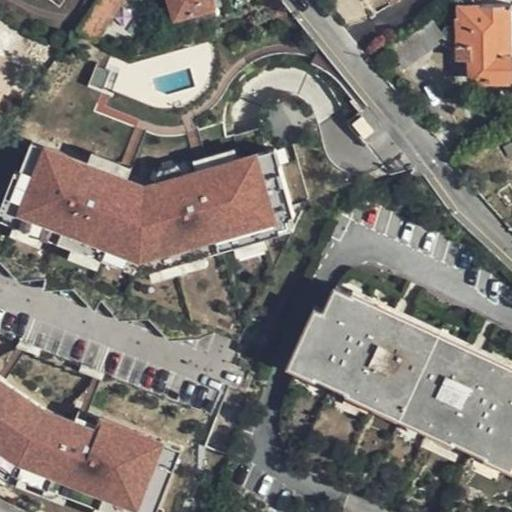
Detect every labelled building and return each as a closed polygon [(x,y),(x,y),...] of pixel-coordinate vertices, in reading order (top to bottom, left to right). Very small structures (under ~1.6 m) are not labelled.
[(96,0),(82,22),(79,26),(97,39),(124,0),(96,0)] [(165,0),(169,23),(216,13),(213,0),(165,0)] [(285,0),(247,0),(261,17),(271,15),(285,0)] [(474,77),(503,77),(502,53),(506,53),(504,5),(469,6),(465,6),(464,7),(462,9),(463,17),(460,18),(460,43),(473,44),(473,56),(474,77)] [(405,67),(445,38),(430,17),(390,46),(405,67)] [(60,55),(62,52),(24,34),(16,49),(52,66),(60,55)] [(461,57),(473,56),(473,44),(460,43),(461,57)] [(511,76),(511,52),(506,53),(502,53),(503,77),(511,76)] [(0,55),(0,99),(16,63),(0,55)] [(238,158),(139,182),(28,140),(0,213),(0,222),(60,246),(77,241),(137,264),(275,229),(256,153),(238,158)] [(317,373),(349,388),(352,382),(459,432),(456,438),(487,453),(490,447),(508,455),(511,445),(511,375),(350,300),(351,295),(337,287),(326,311),(303,361),(320,368),(317,373)] [(511,364),(354,292),(351,295),(350,300),(511,375),(511,364)] [(315,378),(317,373),(320,368),(303,361),(326,311),(316,306),(288,365),(315,378)] [(454,442),(456,438),(459,432),(352,382),(349,388),(347,392),(454,442)] [(0,454),(144,500),(163,440),(99,419),(98,422),(0,390),(0,454)] [(511,445),(508,455),(490,447),(487,453),(486,457),(511,468),(511,445)]
